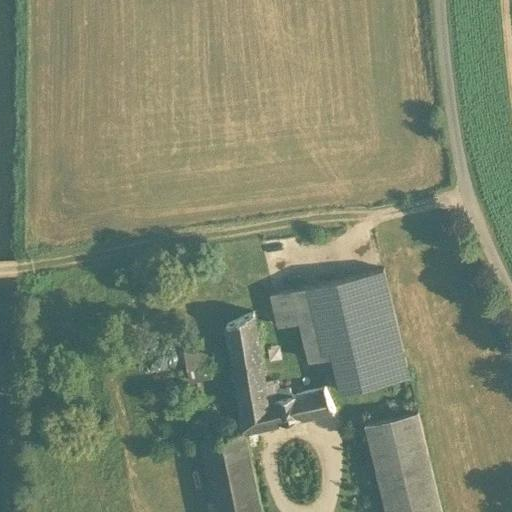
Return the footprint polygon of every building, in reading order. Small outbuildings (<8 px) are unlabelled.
[(382,267),(291,286),(299,318),(308,357),(316,354),(340,389),(407,372),(382,267)] [(277,322),(299,318),(291,286),(270,291),(277,322)] [(290,391),(268,396),(265,380),(253,308),(223,320),(242,402),(244,427),(334,406),(321,384),(290,391)] [(189,365),(215,359),(213,347),(187,353),(189,365)] [(277,377),(265,380),(268,396),(290,391),(289,384),(279,386),(277,377)] [(366,422),(387,511),(442,511),(418,409),(366,422)] [(201,438),(204,452),(247,441),(244,427),(201,438)] [(204,452),(218,511),(263,511),(247,441),(204,452)]
